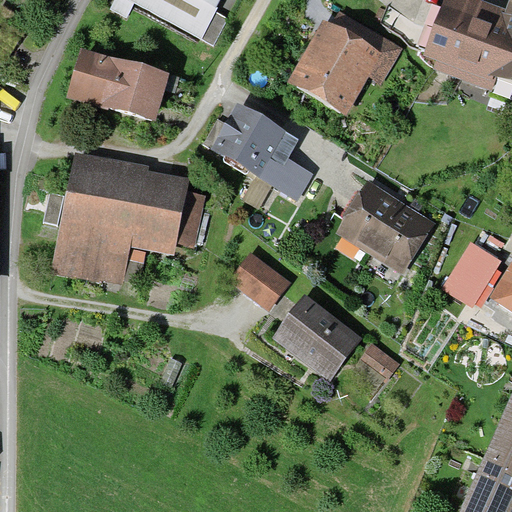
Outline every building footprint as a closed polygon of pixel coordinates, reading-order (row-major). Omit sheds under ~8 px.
[(218,10),(214,7),(217,0),(127,0),(202,40),(218,10)] [(444,0),(423,57),(482,79),(481,80),(511,91),(511,0),(510,0),(506,13),(471,0),(444,0)] [(27,25),(0,8),(0,66),(1,67),(27,25)] [(343,118),(366,78),(380,85),(402,47),(337,9),(329,23),(322,19),(285,85),(343,118)] [(219,45),(231,19),(222,15),(209,40),(219,45)] [(167,77),(79,53),(65,102),(154,126),(167,77)] [(298,144),(236,109),(210,153),(297,202),(313,174),(289,160),(298,144)] [(186,180),(72,157),(47,274),(121,289),(128,251),(170,259),(186,180)] [(406,274),(435,226),(416,214),(387,197),(367,184),(337,233),(406,274)] [(202,248),(202,223),(186,222),(185,247),(202,248)] [(291,289),(248,256),(227,282),(270,316),(291,289)] [(511,258),(484,301),(511,318),(511,258)] [(360,342),(301,299),(271,339),(330,382),(360,342)] [(396,366),(370,347),(357,364),(383,383),(396,366)] [(509,511),(511,507),(511,393),(459,511),(509,511)]
